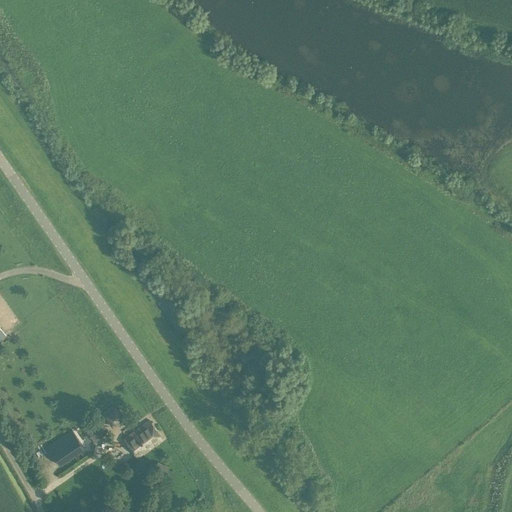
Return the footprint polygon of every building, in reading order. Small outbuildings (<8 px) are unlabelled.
[(122,419),(114,408),(109,400),(99,407),(104,415),(103,416),(112,428),(119,423),(123,420),(122,419)] [(105,434),(104,432),(107,430),(101,420),(97,422),(94,418),(83,425),(94,441),(105,434)] [(162,440),(148,420),(124,438),(138,458),(162,440)] [(85,448),(72,429),(46,446),(59,465),(85,448)] [(165,476),(169,466),(157,461),(153,470),(165,476)]
